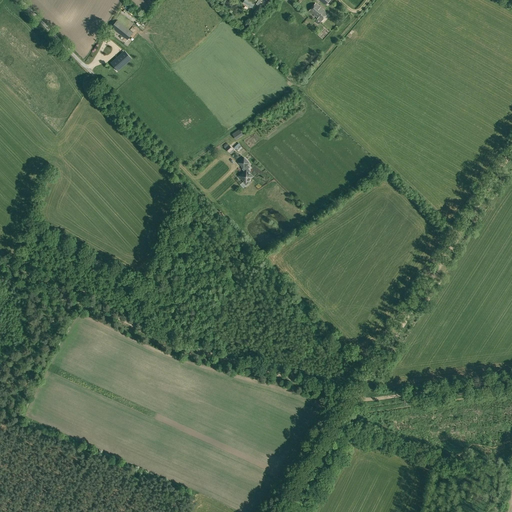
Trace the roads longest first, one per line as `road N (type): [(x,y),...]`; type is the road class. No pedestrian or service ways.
road 1 (track): [(0,262),(164,340),(357,399)]
road 2 (track): [(511,154),(357,399)]
road 3 (track): [(357,399),(511,378)]
road 4 (track): [(357,399),(285,511)]
road 5 (track): [(19,0),(86,67),(122,69)]
